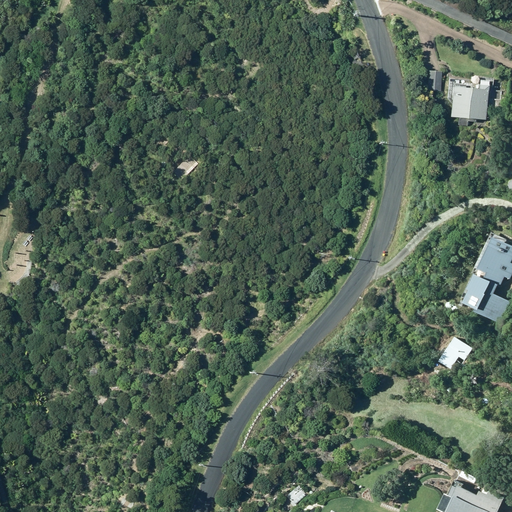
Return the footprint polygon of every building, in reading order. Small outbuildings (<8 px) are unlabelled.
[(441,91),(441,71),(428,71),(427,91),(441,91)] [(453,85),(450,117),(459,118),(459,125),(466,126),(467,118),(485,120),(488,86),(479,85),(479,89),(464,88),(464,86),(453,85)] [(502,324),(511,302),(497,294),(506,275),(510,278),(511,274),(511,261),(511,260),(511,244),(495,235),(480,266),(488,271),(486,275),(477,271),(469,286),(472,288),(466,300),(477,307),(476,310),(502,324)] [(465,360),(473,349),(455,336),(447,348),(449,349),(440,361),(452,369),(460,357),(465,360)] [(463,470),(460,476),(475,484),(478,478),(463,470)] [(447,511),(499,511),(505,500),(490,493),(489,496),(481,492),(480,496),(459,487),(447,511)]
